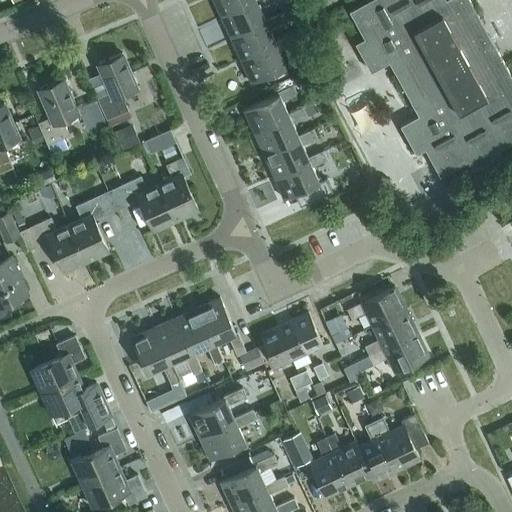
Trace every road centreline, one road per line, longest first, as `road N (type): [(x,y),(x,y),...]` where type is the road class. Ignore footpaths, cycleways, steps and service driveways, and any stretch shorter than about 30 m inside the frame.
road 1 (residential): [(511,382),(461,273),(372,247),(273,292),(246,228)]
road 2 (residential): [(246,228),(143,0)]
road 3 (residential): [(179,511),(79,301)]
road 4 (residential): [(79,301),(246,228)]
road 5 (residential): [(457,471),(446,416),(511,389)]
